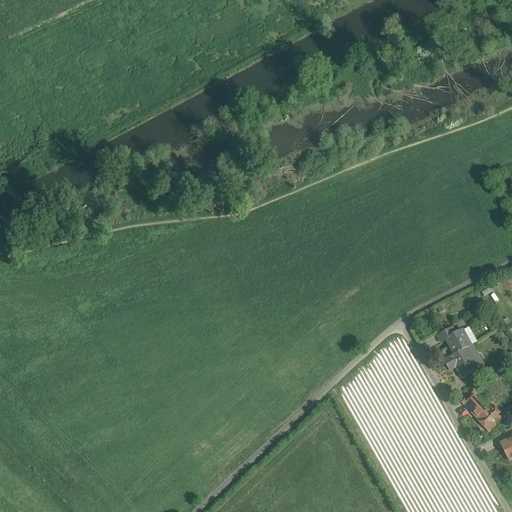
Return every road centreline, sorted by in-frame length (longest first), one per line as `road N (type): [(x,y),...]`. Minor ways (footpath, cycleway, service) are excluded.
road 1 (unclassified): [(401,320),(194,511)]
road 2 (residential): [(507,511),(401,320)]
road 3 (unclassified): [(511,264),(401,320)]
